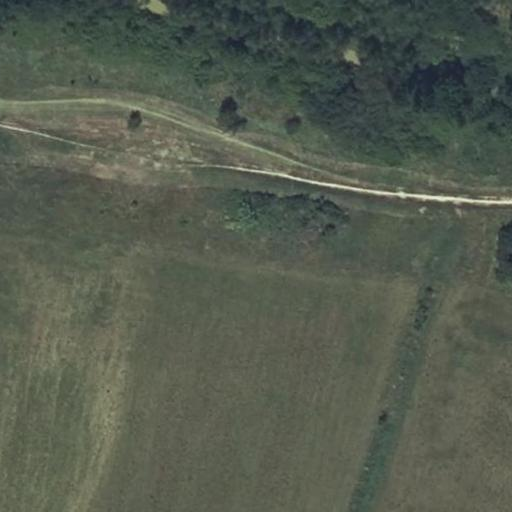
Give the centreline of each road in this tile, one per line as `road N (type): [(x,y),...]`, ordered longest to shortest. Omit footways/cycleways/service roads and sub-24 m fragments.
road 1 (tertiary): [(0,222),(511,326)]
road 2 (tertiary): [(511,255),(0,156)]
